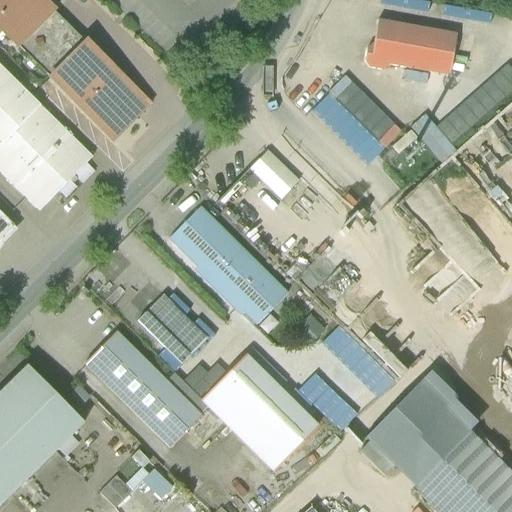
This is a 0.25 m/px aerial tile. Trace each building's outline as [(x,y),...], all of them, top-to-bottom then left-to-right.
[(145,105),(38,0),(0,0),(0,30),(111,140),(145,105)] [(455,36),(377,22),(372,46),(365,50),(363,62),(368,69),(381,72),(388,67),(448,78),(455,36)] [(0,147),(39,108),(0,70),(0,147)] [(39,108),(0,147),(0,175),(38,213),(91,159),(39,108)] [(279,200),(297,181),(265,150),(247,169),(279,200)] [(411,163),(400,173),(403,176),(414,166),(411,163)] [(243,253),(199,209),(198,210),(193,212),(192,216),(187,221),(183,222),(182,227),(168,241),(212,284),(213,284),(243,253)] [(0,240),(12,228),(0,216),(0,240)] [(0,248),(16,232),(12,228),(0,240),(0,248)] [(449,314),(475,289),(434,246),(408,271),(449,314)] [(286,296),(243,253),(213,284),(225,295),(225,302),(234,312),(240,312),(255,327),(286,296)] [(144,315),(136,323),(180,367),(188,359),(187,358),(204,342),(161,299),(144,316),(144,315)] [(310,339),(321,332),(310,315),(299,322),(310,339)] [(165,384),(115,334),(83,366),(169,451),(200,419),(198,417),(165,384)] [(317,425),(246,355),(200,402),(272,472),(317,425)] [(345,361),(329,377),(352,399),(368,382),(345,361)] [(26,369),(0,394),(0,506),(82,425),(26,369)] [(481,422),(431,373),(367,438),(417,488),(481,422)] [(206,409),(173,376),(165,384),(198,417),(206,409)] [(511,511),(511,472),(472,433),(416,491),(437,511),(511,511)] [(147,511),(131,495),(138,487),(121,470),(96,494),(114,511),(147,511)]
